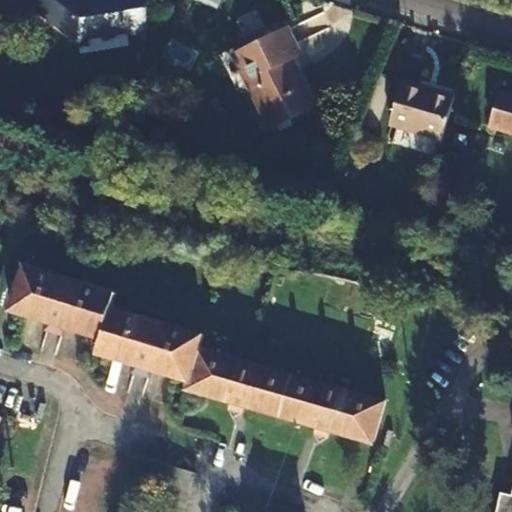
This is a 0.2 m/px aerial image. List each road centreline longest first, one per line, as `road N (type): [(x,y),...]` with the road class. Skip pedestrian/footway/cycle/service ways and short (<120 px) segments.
road 1 (residential): [(49,511),(73,394),(65,384),(0,363)]
road 2 (residential): [(330,511),(246,483),(207,493),(201,511)]
